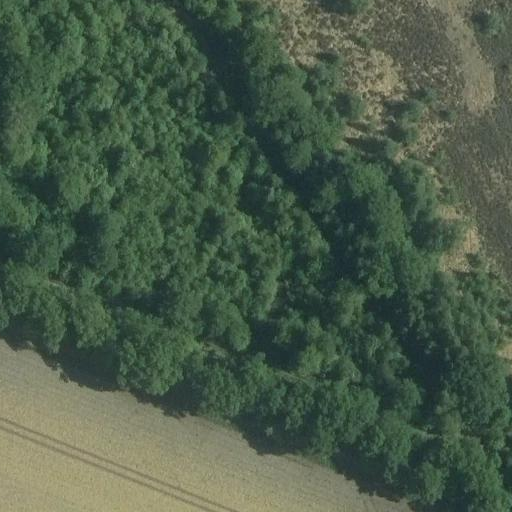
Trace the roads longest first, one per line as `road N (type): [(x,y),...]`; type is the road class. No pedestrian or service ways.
road 1 (track): [(490,467),(285,188),(173,0)]
road 2 (track): [(490,467),(0,268)]
